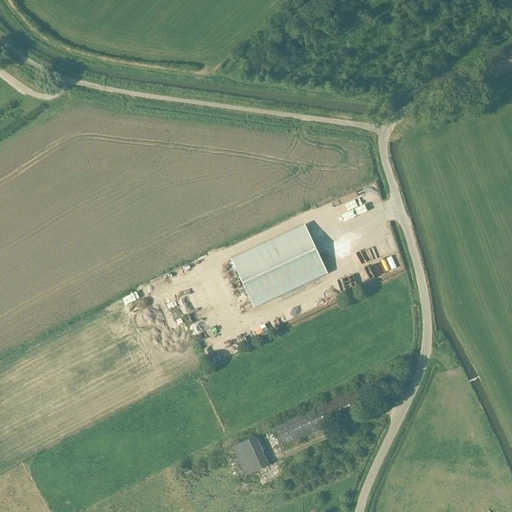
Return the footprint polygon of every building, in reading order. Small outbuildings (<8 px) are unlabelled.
[(340,198),(330,202),(334,214),(345,210),(340,198)] [(305,227),(232,261),(253,306),(326,273),(305,227)] [(396,255),(364,266),(369,280),(401,269),(396,255)] [(362,400),(368,397),(364,387),(273,427),(283,448),(367,410),(362,400)] [(256,437),(232,448),(222,452),(235,482),(249,475),(253,485),(259,482),(255,473),(269,466),(256,437)]
